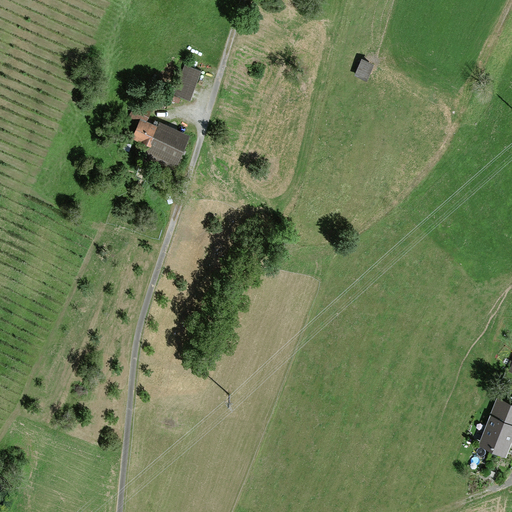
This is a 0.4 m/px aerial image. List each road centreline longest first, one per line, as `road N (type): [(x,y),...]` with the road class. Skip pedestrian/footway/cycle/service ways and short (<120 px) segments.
road 1 (track): [(238,0),(133,340),(117,511)]
road 2 (track): [(511,0),(442,157),(371,220)]
